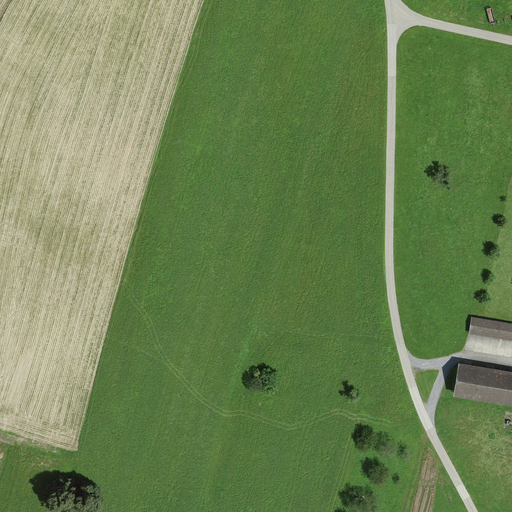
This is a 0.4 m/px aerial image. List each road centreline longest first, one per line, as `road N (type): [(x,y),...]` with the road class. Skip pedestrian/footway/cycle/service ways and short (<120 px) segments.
road 1 (unclassified): [(474,511),(419,412),(393,318),(392,17)]
road 2 (unclassified): [(392,17),(511,40)]
